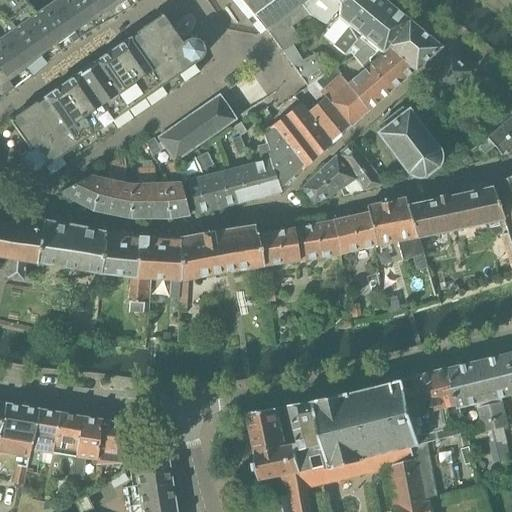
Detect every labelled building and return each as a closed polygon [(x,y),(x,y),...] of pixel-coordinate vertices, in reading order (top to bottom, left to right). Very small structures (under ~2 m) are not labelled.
[(0,0),(0,20),(5,26),(11,32),(35,15),(34,15),(24,0),(0,0)] [(0,97),(13,88),(30,76),(45,63),(61,51),(78,39),(95,28),(114,18),(131,6),(137,0),(55,0),(34,15),(35,15),(11,32),(5,26),(0,20),(0,97)] [(309,17),(324,24),(340,6),(340,4),(346,0),(238,0),(253,17),(250,19),(247,22),(252,27),(257,22),(264,31),(265,30),(300,4),(308,16),(309,17)] [(350,47),(387,3),(382,0),(346,0),(340,4),(340,6),(324,24),(332,25),(338,17),(349,26),(332,45),(338,50),(343,55),(350,47)] [(381,53),(387,46),(407,21),(387,3),(350,47),(358,54),(355,57),(361,66),(364,63),(368,60),(377,50),(381,53)] [(265,30),(281,52),(292,45),(289,41),(297,35),(291,28),(308,16),(300,4),(265,30)] [(37,172),(39,172),(43,169),(48,176),(201,70),(196,63),(199,60),(201,59),(202,58),(203,56),(204,54),(204,52),(204,50),(204,48),(203,47),(202,45),(201,43),(200,42),(199,41),(197,40),(195,39),(193,39),(191,39),(189,39),(188,40),(186,40),(182,43),(162,14),(126,39),(127,40),(45,97),(45,96),(9,120),(11,122),(29,149),(25,152),(24,153),(23,155),(22,157),(21,159),(21,161),(21,163),(21,164),(22,166),(23,168),(24,170),(26,171),(27,172),(29,173),(31,173),(33,173),(35,173),(37,172)] [(407,21),(387,46),(388,48),(414,71),(440,48),(407,21)] [(292,45),(281,52),(307,87),(326,73),(321,63),(316,54),(301,61),(292,45)] [(371,64),(368,60),(364,63),(391,91),(414,71),(388,48),(371,64)] [(440,97),(469,72),(450,56),(423,79),(440,97)] [(363,70),(348,84),(365,105),(370,101),(374,106),(391,91),(364,63),(361,66),(363,70)] [(228,89),(241,81),(235,73),(222,82),(228,89)] [(331,144),(374,106),(370,101),(365,105),(348,84),(347,84),(339,76),(320,93),(323,98),(306,114),(331,144)] [(210,102),(226,126),(235,120),(227,109),(218,96),(210,102)] [(217,132),(226,126),(210,102),(201,108),(217,132)] [(262,133),(264,139),(280,192),(306,166),(331,144),(306,114),(299,105),(262,133)] [(193,114),(209,138),(217,132),(201,108),(193,114)] [(272,117),(266,109),(253,117),(260,126),(272,117)] [(405,172),(404,181),(417,178),(421,178),(425,176),(437,167),(440,159),(437,149),(408,110),(404,113),(401,109),(377,127),(381,131),(377,134),(405,172)] [(493,147),(501,156),(506,154),(511,148),(511,109),(507,114),(511,117),(487,139),(476,146),(484,155),(493,147)] [(200,144),(209,138),(193,114),(184,120),(200,144)] [(175,126),(192,150),(200,144),(184,120),(175,126)] [(233,127),(234,128),(240,137),(246,132),(240,123),(233,127)] [(183,156),(192,150),(175,126),(167,132),(183,156)] [(183,156),(167,132),(158,138),(174,162),(183,156)] [(232,140),(237,153),(245,149),(240,137),(232,140)] [(145,143),(146,144),(152,156),(161,151),(154,138),(145,143)] [(351,143),(336,157),(363,191),(373,188),(383,186),(351,143)] [(250,165),(259,198),(280,192),(266,144),(257,147),(261,162),(250,165)] [(200,158),(205,168),(213,165),(208,154),(200,158)] [(124,156),(120,158),(110,214),(130,218),(130,186),(123,184),(126,167),(125,167),(124,156)] [(363,191),(336,157),(319,171),(302,189),(313,204),(325,199),(340,189),(344,197),(363,191)] [(107,180),(100,179),(93,211),(110,214),(120,158),(110,164),(107,180)] [(198,172),(205,168),(200,158),(193,161),(198,172)] [(138,185),(130,186),(130,218),(150,218),(147,162),(139,162),(139,172),(138,172),(138,185)] [(150,218),(169,219),(164,184),(155,184),(155,168),(154,168),(150,162),(147,162),(150,218)] [(250,165),(229,171),(238,203),(259,198),(250,165)] [(171,184),(164,184),(169,219),(188,216),(175,166),(171,168),(170,167),(167,168),(167,172),(171,184)] [(216,209),(238,203),(229,171),(208,176),(216,209)] [(59,193),(93,211),(100,179),(89,176),(59,192),(59,193)] [(208,176),(186,182),(195,215),(216,209),(208,176)] [(449,197),(406,207),(406,209),(415,231),(417,231),(418,236),(419,236),(499,219),(504,217),(492,186),(491,186),(490,181),(459,187),(461,194),(449,197)] [(406,209),(406,207),(405,198),(391,202),(391,201),(381,203),(381,204),(366,207),(367,213),(375,248),(398,243),(403,260),(412,258),(415,271),(427,268),(424,255),(424,254),(419,236),(418,236),(417,231),(415,231),(406,209)] [(0,255),(10,258),(7,278),(22,281),(25,261),(100,272),(106,233),(79,227),(43,221),(33,220),(33,219),(0,213),(0,255)] [(340,254),(375,248),(367,213),(352,217),(333,220),(340,254)] [(263,269),(340,254),(333,220),(303,227),(303,226),(291,228),(274,231),(257,233),(262,263),(263,269)] [(215,232),(179,238),(180,280),(263,269),(262,263),(257,233),(256,233),(254,226),(227,230),(227,229),(215,231),(215,232)] [(106,233),(100,272),(131,277),(128,301),(130,301),(129,312),(143,313),(144,303),(149,303),(151,278),(137,278),(138,235),(106,233)] [(179,299),(180,280),(179,238),(138,235),(137,278),(151,278),(171,279),(170,299),(179,299)] [(272,274),(264,275),(265,287),(273,287),(272,274)] [(361,317),(359,304),(349,305),(350,318),(361,317)] [(480,362),(500,446),(508,444),(504,428),(508,427),(501,399),(503,398),(511,395),(511,361),(510,354),(480,362)] [(480,362),(451,369),(461,408),(478,404),(485,433),(489,432),(493,448),(500,446),(480,362)] [(303,473),(290,476),(293,487),(294,490),(295,493),(274,497),(277,511),(433,511),(431,503),(438,501),(428,444),(468,434),(461,408),(451,369),(404,381),(316,403),(315,403),(292,407),(301,445),(297,445),(303,473)] [(28,458),(39,410),(4,404),(0,420),(0,480),(23,485),(26,471),(29,458),(28,458)] [(278,409),(248,414),(256,453),(270,450),(287,447),(278,409)] [(29,458),(26,471),(36,473),(40,452),(52,454),(59,413),(39,410),(28,458),(29,458)] [(59,413),(52,454),(48,478),(58,480),(63,456),(74,457),(80,417),(59,413)] [(83,481),(85,459),(96,461),(97,461),(100,420),(80,417),(74,457),(72,479),(83,481)] [(97,461),(96,461),(96,465),(124,464),(129,424),(100,420),(97,461)] [(284,488),(293,487),(290,476),(303,473),(297,445),(287,447),(270,450),(256,453),(261,481),(282,477),(284,488)] [(470,447),(461,449),(465,465),(474,463),(470,447)] [(177,511),(169,461),(134,467),(141,511),(177,511)] [(39,511),(43,511),(44,503),(32,500),(33,494),(21,492),(17,511),(39,511)] [(86,495),(73,502),(74,502),(76,508),(78,511),(87,511),(93,509),(87,496),(86,495)] [(43,511),(54,508),(55,501),(45,500),(44,503),(43,511)]
